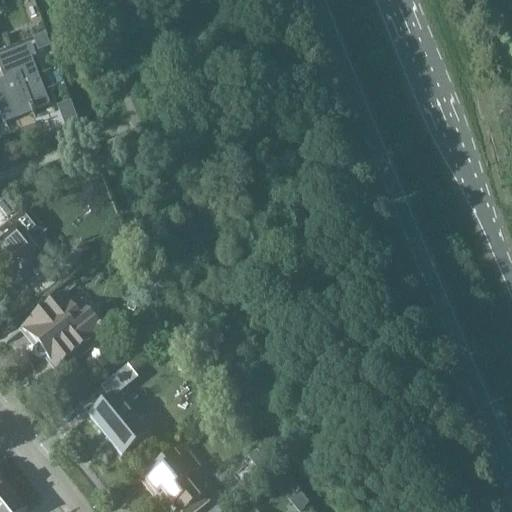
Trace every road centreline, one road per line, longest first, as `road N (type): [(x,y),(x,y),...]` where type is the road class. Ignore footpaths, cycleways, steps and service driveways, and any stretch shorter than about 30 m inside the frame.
road 1 (primary): [(319,0),(511,492)]
road 2 (primary): [(511,295),(398,0)]
